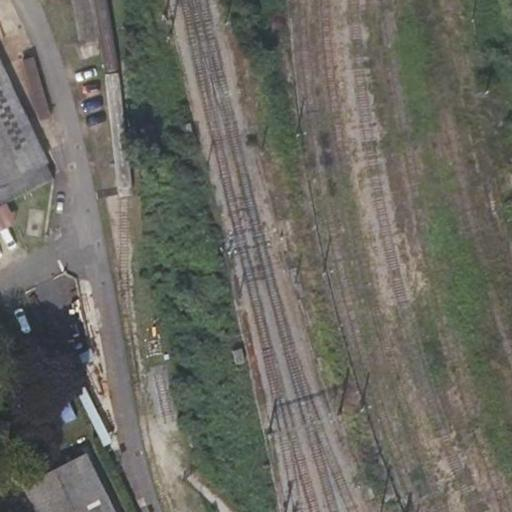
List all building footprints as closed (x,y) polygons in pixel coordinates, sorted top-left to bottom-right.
[(0,204),(52,179),(44,162),(45,161),(0,64),(0,204)] [(26,71),(28,82),(38,79),(36,68),(26,71)] [(38,79),(28,82),(31,91),(41,88),(38,79)] [(41,88),(31,91),(34,101),(44,98),(41,88)] [(44,98),(34,101),(36,110),(46,107),(44,98)] [(46,107),(36,110),(39,120),(49,117),(46,107)] [(110,511),(83,457),(25,486),(37,511),(110,511)]
